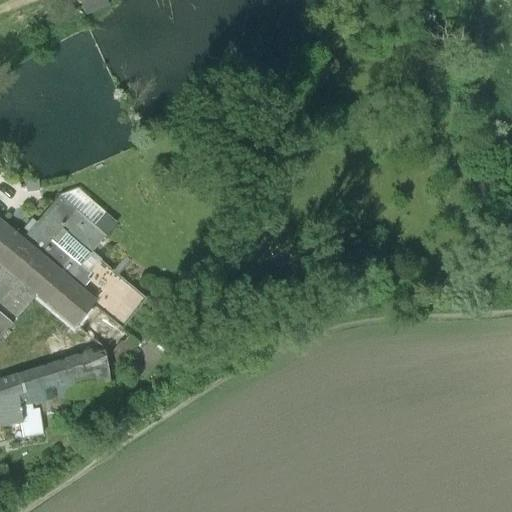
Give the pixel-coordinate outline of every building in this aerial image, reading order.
[(79,0),(86,14),(108,4),(105,0),(79,0)] [(76,192),(59,197),(104,237),(115,225),(76,192)] [(28,234),(21,242),(94,303),(92,306),(122,329),(128,320),(145,299),(102,263),(90,254),(104,237),(59,197),(36,224),(31,220),(23,230),(28,234)] [(21,242),(1,226),(0,227),(0,264),(37,296),(36,296),(73,328),(92,306),(94,303),(21,242)] [(0,339),(36,296),(37,296),(0,264),(0,339)] [(138,343),(121,330),(103,349),(104,354),(121,364),(138,343)] [(103,349),(0,382),(0,426),(20,424),(22,423),(21,414),(32,412),(32,413),(38,412),(61,408),(61,398),(111,390),(121,364),(104,354),(103,349)] [(21,414),(22,423),(20,424),(22,439),(42,436),(38,412),(32,413),(32,412),(21,414)]
